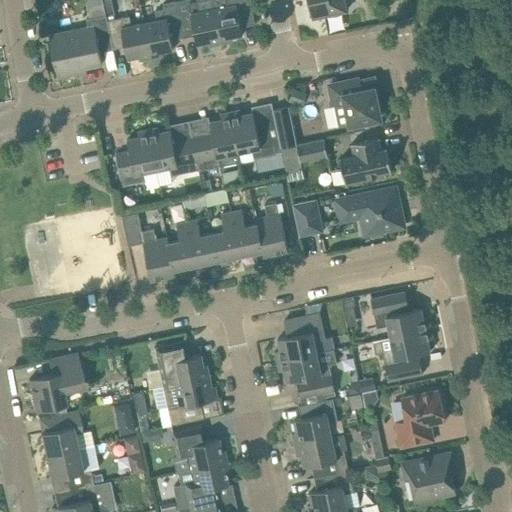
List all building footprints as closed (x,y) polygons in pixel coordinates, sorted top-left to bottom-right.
[(112,0),(103,0),(107,15),(107,17),(115,15),(112,0)] [(221,43),(212,0),(197,0),(197,2),(190,3),(189,0),(179,0),(176,1),(184,37),(196,35),(198,44),(209,42),(209,46),(221,43)] [(212,0),(221,43),(233,41),(232,37),(243,35),(242,26),(255,24),(249,0),(212,0)] [(309,0),(313,18),(347,10),(344,0),(309,0)] [(172,40),(184,37),(176,1),(163,3),(164,9),(156,10),(158,20),(145,22),(152,58),(164,55),(163,51),(174,49),(172,40)] [(50,35),(58,77),(74,74),(74,70),(103,64),(100,51),(114,48),(108,20),(107,17),(107,15),(87,19),(89,27),(50,35)] [(140,60),(152,58),(145,22),(131,25),(130,16),(108,20),(114,48),(114,49),(126,46),(128,58),(139,56),(140,60)] [(330,85),(334,104),(339,127),(381,118),(375,88),(363,90),(360,78),(330,85)] [(281,147),(297,144),(289,106),(273,109),(281,147)] [(241,109),(231,111),(239,152),(252,149),(254,158),(276,153),(268,116),(255,119),(253,112),(242,114),(241,109)] [(212,133),(193,137),(200,170),(241,161),(239,152),(231,111),(221,113),(222,119),(210,121),(212,133)] [(148,129),(157,169),(169,167),(171,176),(200,170),(193,137),(173,141),(171,130),(159,132),(158,127),(148,129)] [(144,172),(157,169),(148,129),(138,131),(139,136),(128,139),(130,150),(117,153),(123,186),(146,181),(144,172)] [(392,171),(388,148),(382,149),(379,137),(352,143),(354,155),(342,157),(346,184),(387,176),(388,172),(392,171)] [(325,138),(297,144),(301,162),(328,156),(325,138)] [(106,166),(114,164),(112,154),(104,155),(106,166)] [(396,188),(376,192),(337,200),(340,213),(348,211),(350,218),(367,215),(371,233),(404,226),(396,188)] [(293,203),(300,236),(324,231),(317,198),(293,203)] [(256,218),(257,223),(258,223),(265,255),(289,250),(281,213),(279,213),(277,202),(265,205),(267,216),(256,218)] [(242,209),(231,212),(241,255),(253,253),(254,258),(265,255),(258,223),(257,223),(246,225),(242,209)] [(225,230),(212,233),(219,265),(231,263),(229,258),(241,255),(231,212),(221,214),(225,230)] [(173,275),(165,237),(157,239),(154,228),(142,231),(138,213),(122,216),(129,246),(143,243),(151,280),(173,275)] [(198,219),(186,221),(195,265),(208,262),(209,267),(219,265),(212,233),(201,235),(198,219)] [(195,265),(186,221),(177,223),(180,239),(169,242),(168,237),(165,237),(173,275),(186,272),(185,267),(195,265)] [(391,337),(432,328),(429,318),(424,319),(422,308),(410,310),(406,291),(371,298),(378,328),(389,325),(391,337)] [(354,296),(341,299),(344,311),(353,309),(356,305),(354,296)] [(277,361),(318,353),(315,341),(325,339),(320,312),(285,320),(288,336),(278,338),(281,350),(275,351),(277,361)] [(434,338),(432,328),(391,337),(374,340),(376,352),(383,351),(389,380),(423,373),(419,354),(431,351),(428,339),(434,338)] [(162,386),(209,376),(206,364),(202,365),(200,354),(188,356),(184,340),(154,347),(162,386)] [(335,349),(318,353),(277,361),(280,371),(285,370),(287,382),(297,380),(301,397),(335,390),(329,364),(337,362),(335,349)] [(75,353),(49,359),(52,374),(29,379),(36,409),(64,403),(62,393),(83,389),(75,353)] [(125,371),(108,375),(113,398),(130,394),(125,371)] [(211,386),(209,376),(162,386),(171,425),(214,415),(211,399),(217,398),(214,386),(211,386)] [(373,378),(360,381),(362,392),(375,389),(373,378)] [(352,382),(348,388),(349,395),(362,392),(360,381),(352,382)] [(439,389),(419,393),(402,397),(407,420),(396,422),(401,447),(434,440),(431,424),(446,421),(439,389)] [(376,390),(362,393),(365,409),(374,407),(379,400),(376,390)] [(293,433),(295,444),(332,436),(329,421),(338,420),(333,398),(299,406),(302,418),(294,420),(297,432),(293,433)] [(41,432),(46,455),(94,444),(90,431),(82,432),(77,409),(55,414),(58,428),(41,432)] [(130,430),(129,416),(116,418),(118,432),(130,430)] [(376,419),(368,420),(370,429),(378,428),(376,419)] [(192,468),(226,460),(224,449),(220,450),(218,438),(204,441),(201,426),(172,433),(178,458),(189,456),(192,468)] [(149,430),(141,432),(143,441),(147,441),(150,436),(149,430)] [(370,430),(361,431),(363,440),(371,438),(370,430)] [(336,451),(332,436),(295,444),(298,456),(302,455),(304,467),(312,465),(315,478),(349,470),(344,449),(336,451)] [(380,438),(372,440),(376,459),(384,457),(380,438)] [(67,474),(70,488),(93,483),(91,470),(99,468),(94,444),(46,455),(51,478),(67,474)] [(452,451),(433,455),(402,462),(405,477),(410,476),(416,501),(456,492),(450,466),(455,465),(452,451)] [(384,457),(376,459),(379,472),(392,470),(389,456),(384,457)] [(185,483),(190,507),(217,501),(214,486),(228,484),(225,472),(229,471),(226,460),(192,468),(195,481),(185,483)] [(353,492),(349,470),(315,478),(317,491),(310,492),(312,504),(308,505),(309,511),(330,511),(348,508),(345,494),(353,492)] [(57,511),(108,511),(108,510),(102,506),(98,507),(96,496),(101,495),(100,492),(107,491),(105,481),(94,484),(93,483),(70,488),(73,502),(57,506),(57,511)] [(233,511),(234,511),(230,511),(219,511),(217,501),(190,507),(191,511),(233,511)]
